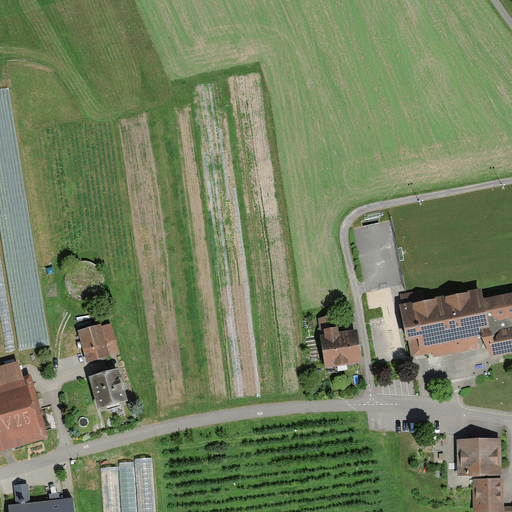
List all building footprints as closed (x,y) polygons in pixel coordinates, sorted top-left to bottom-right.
[(422,292),(401,296),(403,307),(400,307),(406,340),(409,340),(413,359),(432,355),(433,359),(480,351),(479,341),(481,341),(481,344),(491,361),(511,356),(511,295),(484,301),(482,290),(424,301),(422,292)] [(334,320),(319,322),(327,375),(361,370),(356,338),(337,340),(334,320)] [(106,326),(79,334),(88,362),(114,354),(106,326)] [(0,450),(47,439),(30,375),(24,377),(20,363),(0,368),(0,450)] [(117,371),(92,378),(100,407),(125,401),(117,371)] [(453,474),(504,474),(505,437),(454,436),(453,474)] [(102,463),(104,511),(156,511),(154,461),(102,463)] [(511,511),(511,502),(504,502),(504,478),(477,478),(476,511),(511,511)] [(15,505),(9,505),(9,511),(73,511),(73,500),(30,504),(29,486),(14,487),(15,505)]
